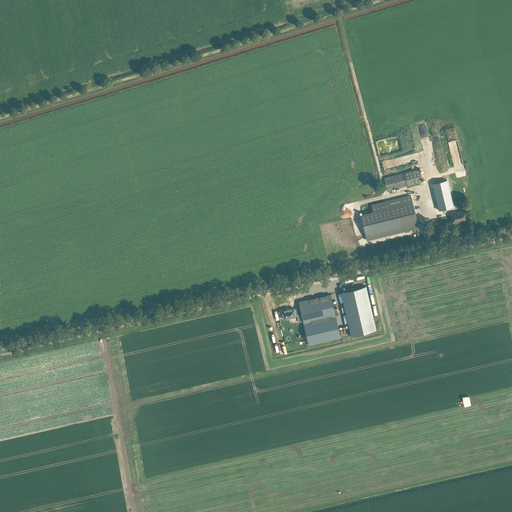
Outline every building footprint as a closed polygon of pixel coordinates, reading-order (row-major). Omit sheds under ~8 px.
[(420,169),(384,178),(387,190),(423,182),(420,169)] [(439,210),(449,207),(447,198),(451,197),(447,180),(432,183),(439,210)] [(411,195),(371,205),(373,212),(361,215),(367,240),(419,227),(411,195)] [(457,221),(459,221),(466,219),(464,211),(454,213),(454,215),(450,216),(452,224),(457,223),(457,221)] [(366,285),(341,291),(341,292),(343,303),(348,323),(351,335),(376,329),(366,285)] [(331,294),(298,301),(300,309),(301,313),(301,314),(302,317),(305,329),(306,332),(309,344),(309,345),(341,337),(331,294)] [(282,311),(280,311),(281,315),(283,315),(283,318),(295,315),(301,313),(300,309),(294,310),(293,307),(281,310),(282,311)]
